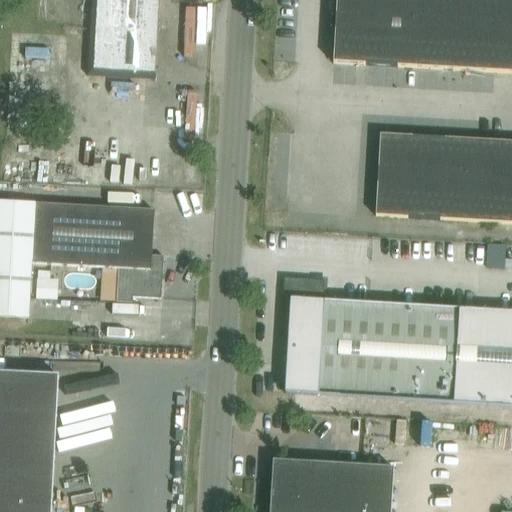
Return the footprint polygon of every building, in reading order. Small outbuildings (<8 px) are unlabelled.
[(92,0),(88,78),(156,81),(160,0),(92,0)] [(511,0),(337,0),(334,65),(511,75),(511,0)] [(511,143),(381,137),(376,218),(511,225),(511,143)] [(0,317),(29,319),(35,206),(0,204),(0,317)] [(155,213),(36,206),(33,267),(119,271),(117,304),(133,305),(133,300),(162,301),(164,258),(152,258),(155,213)] [(511,313),(324,303),(325,282),(285,280),(281,348),(289,348),(286,395),(511,408),(511,313)] [(0,511),(52,511),(59,379),(0,375),(0,511)] [(270,511),(391,511),(394,470),(274,463),(270,511)]
